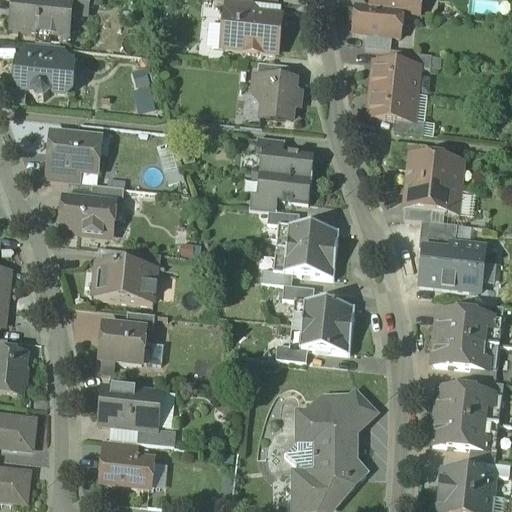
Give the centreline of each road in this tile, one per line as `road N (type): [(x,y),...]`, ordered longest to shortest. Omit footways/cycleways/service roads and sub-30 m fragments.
road 1 (residential): [(392,511),(402,368),(379,244),(331,112),(322,0)]
road 2 (residential): [(65,511),(50,312),(0,160)]
